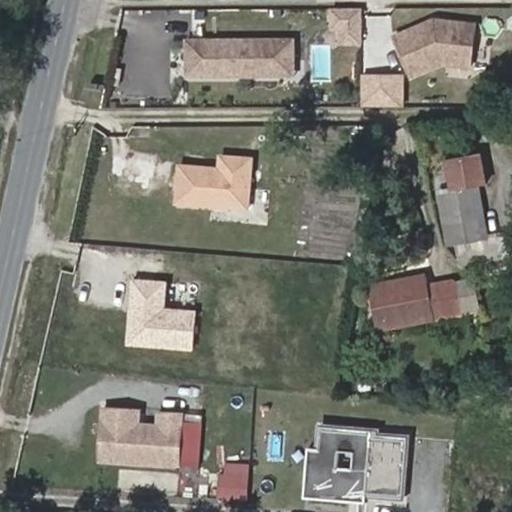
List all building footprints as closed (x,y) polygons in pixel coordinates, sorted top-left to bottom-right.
[(362,28),(362,8),(333,8),(333,29),(340,29),(362,28)] [(434,20),(394,37),(411,76),(440,64),(471,67),(476,24),(434,20)] [(362,43),(362,28),(340,29),(340,44),(362,43)] [(187,77),(241,76),(241,72),(199,72),(192,65),(192,40),(187,40),(187,77)] [(295,40),(192,40),(192,65),(199,72),(241,72),(241,76),(278,76),(278,61),(295,61),(295,40)] [(278,61),(278,76),(295,76),(295,61),(278,61)] [(403,75),(359,75),(359,107),(403,107),(403,75)] [(220,152),(219,165),(219,168),(198,166),(198,163),(179,162),(176,199),(248,204),(251,154),(220,152)] [(487,236),(478,186),(486,184),(480,152),(447,158),(453,190),(439,192),(448,244),(457,242),(470,240),(487,236)] [(490,259),(487,236),(470,240),(472,250),(475,261),(483,260),(490,259)] [(472,250),(470,240),(457,242),(460,252),(472,250)] [(463,313),(456,281),(429,285),(427,275),(406,279),(406,284),(370,291),(377,329),(463,313)] [(161,319),(163,285),(130,283),(125,349),(190,354),(192,321),(161,319)] [(141,409),(105,408),(102,460),(182,464),(184,412),(167,411),(167,424),(161,424),(140,423),(141,409)] [(378,431),(321,426),(319,448),(316,491),(352,494),(353,484),(367,485),(366,495),(367,495),(404,498),(409,437),(378,434),(378,431)] [(201,427),(184,427),(182,464),(199,464),(201,427)] [(316,491),(319,448),(309,447),(305,497),(366,503),(367,495),(366,495),(367,485),(353,484),(352,494),(316,491)] [(221,475),(219,501),(249,503),(251,477),(221,475)]
